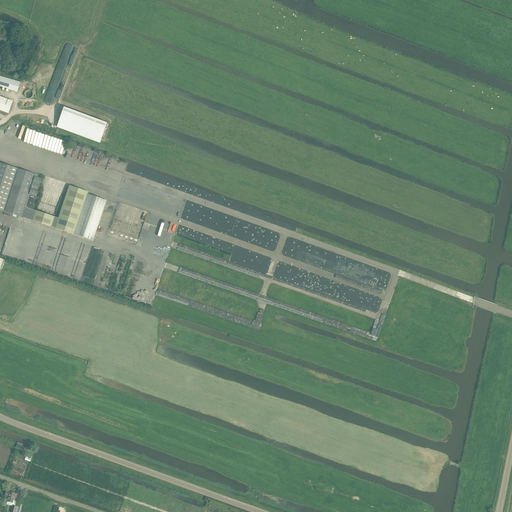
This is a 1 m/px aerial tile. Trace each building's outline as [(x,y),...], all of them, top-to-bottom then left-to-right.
[(0,86),(17,91),(20,82),(0,76),(0,86)] [(32,97),(32,96),(33,95),(33,94),(33,93),(32,93),(32,92),(31,92),(31,91),(30,91),(30,90),(29,90),(28,90),(27,91),(26,91),(25,92),(24,93),(24,94),(24,95),(24,96),(25,96),(25,97),(25,98),(26,98),(27,98),(27,99),(28,99),(29,99),(30,98),(31,98),(32,97)] [(0,110),(9,114),(13,101),(0,96),(0,110)] [(107,124),(64,108),(57,126),(100,142),(107,124)] [(0,210),(11,214),(93,241),(107,201),(88,194),(89,192),(69,186),(58,218),(32,209),(35,197),(36,197),(41,179),(37,178),(37,175),(0,163),(0,210)] [(13,506),(11,511),(17,511),(19,507),(15,506),(18,494),(10,492),(10,493),(6,492),(5,496),(6,496),(4,504),(13,506)]
